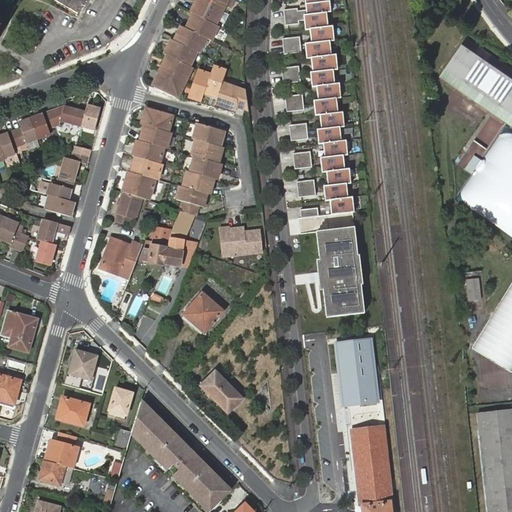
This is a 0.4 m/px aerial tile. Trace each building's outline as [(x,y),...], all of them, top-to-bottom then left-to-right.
[(87,0),(52,0),(78,15),(87,0)] [(224,11),(201,0),(197,0),(191,13),(193,14),(217,25),(224,11)] [(201,0),(224,11),(226,5),(228,0),(201,0)] [(304,0),(307,15),(304,16),(305,30),(310,29),(311,43),(305,44),(307,58),(311,58),(313,73),(310,73),(312,87),(317,87),(318,100),(314,101),(316,116),(320,115),(321,129),(317,130),(319,144),(323,144),(325,158),(320,158),(322,173),(327,173),(328,186),(324,187),(325,201),(330,200),(332,215),(355,212),(353,197),(348,198),(347,184),(351,183),(350,170),(345,170),(344,156),(348,155),(346,141),(342,141),(340,127),(345,127),(343,112),(339,113),(337,98),(341,98),(340,84),(335,84),(334,70),(338,70),(336,55),(332,55),(330,41),(335,41),(333,27),(328,27),(327,13),(331,13),(329,0),(304,0)] [(284,10),(285,26),(298,24),(296,9),(284,10)] [(186,29),(207,39),(211,41),(212,41),(219,26),(217,25),(193,14),(186,29)] [(153,85),(178,98),(193,68),(190,67),(197,52),(200,53),(207,39),(186,29),(182,27),(175,41),(172,40),(165,54),(167,56),(153,85)] [(282,39),(284,54),(301,53),(300,37),(282,39)] [(440,77),(511,126),(511,69),(467,39),(440,77)] [(281,68),(283,84),(301,82),(299,66),(281,68)] [(237,107),(249,111),(246,92),(222,84),(226,71),(213,67),(210,76),(197,72),(188,98),(202,103),(204,95),(217,99),(216,105),(236,111),(237,107)] [(285,97),(287,112),(304,110),(303,94),(285,97)] [(85,112),(81,126),(95,130),(101,109),(87,105),(85,112)] [(49,112),(55,126),(60,125),(61,121),(68,123),(78,125),(81,126),(85,112),(64,107),(49,112)] [(173,117),(146,110),(141,125),(144,126),(138,150),(135,149),(133,156),(136,157),(132,173),(128,172),(126,180),(129,181),(126,194),(145,200),(149,201),(155,180),(158,181),(162,165),(160,165),(164,149),(167,149),(171,134),(168,133),(173,117)] [(30,119),(37,140),(50,135),(48,129),(55,126),(49,112),(30,119)] [(15,132),(20,146),(37,140),(30,119),(19,123),(21,129),(15,132)] [(78,125),(68,123),(66,130),(76,133),(78,125)] [(289,125),(291,141),(308,139),(306,123),(289,125)] [(184,201),(181,211),(196,215),(199,205),(204,207),(208,193),(211,194),(213,186),(210,186),(212,178),(215,179),(217,170),(220,171),(223,163),(219,163),(222,155),(219,154),(221,145),(218,144),(220,138),(223,138),(225,131),(197,124),(193,139),(196,140),(192,155),(195,156),(190,172),(187,171),(183,187),(180,186),(177,199),(184,201)] [(484,162),(475,176),(457,202),(511,239),(511,130),(507,127),(484,162)] [(15,132),(0,136),(0,145),(4,158),(15,154),(13,148),(20,146),(15,132)] [(37,140),(20,146),(22,152),(27,150),(27,152),(40,147),(37,140)] [(76,146),(74,153),(88,157),(90,150),(76,146)] [(293,154),(295,169),(312,167),(310,151),(293,154)] [(88,157),(74,153),(72,160),(66,158),(60,179),(74,183),(79,162),(86,164),(88,157)] [(468,171),(475,176),(484,162),(477,157),(468,171)] [(74,183),(60,179),(59,179),(58,183),(57,185),(51,184),(48,195),(49,195),(68,201),(74,183)] [(314,180),(297,182),(298,197),(316,195),(314,180)] [(137,220),(143,199),(126,194),(123,193),(115,222),(130,226),(132,219),(137,220)] [(75,202),(68,201),(49,195),(45,210),(71,217),(75,202)] [(300,210),(301,218),(319,216),(318,208),(300,210)] [(1,218),(0,220),(0,238),(11,243),(10,246),(16,248),(21,235),(16,232),(18,225),(1,218)] [(70,227),(69,226),(42,219),(37,240),(42,241),(52,244),(55,231),(69,234),(70,228),(70,227)] [(320,260),(327,318),(365,313),(355,227),(317,232),(320,260)] [(244,232),(243,230),(230,231),(229,229),(221,230),(224,256),(262,252),(260,230),(244,232)] [(28,237),(21,235),(16,248),(23,251),(28,237)] [(129,280),(142,246),(133,242),(132,246),(112,238),(100,269),(120,276),(129,280)] [(179,244),(179,239),(171,238),(170,243),(152,239),(152,241),(147,240),(145,248),(140,261),(150,262),(149,263),(151,263),(162,265),(164,265),(180,267),(183,252),(184,245),(179,244)] [(56,244),(52,244),(42,241),(38,262),(51,265),(56,244)] [(479,279),(467,280),(469,301),(481,299),(479,279)] [(511,284),(472,348),(511,373),(511,372),(511,284)] [(204,333),(224,312),(202,293),(184,315),(204,333)] [(9,294),(7,301),(15,304),(17,296),(9,294)] [(19,315),(11,346),(29,351),(38,320),(19,315)] [(368,340),(336,343),(343,409),(375,406),(368,340)] [(92,381),(99,356),(76,349),(68,375),(92,381)] [(228,413),(242,399),(215,371),(201,386),(228,413)] [(0,375),(0,399),(15,404),(21,382),(0,375)] [(117,413),(127,416),(133,394),(116,389),(108,416),(115,418),(117,413)] [(62,398),(56,420),(83,427),(89,405),(62,398)] [(212,511),(231,492),(141,401),(140,404),(136,416),(132,432),(138,435),(142,432),(149,440),(144,445),(169,470),(174,465),(179,470),(174,475),(199,500),(200,499),(212,511)] [(511,511),(511,409),(477,413),(488,511),(511,511)] [(361,511),(394,511),(393,504),(384,427),(369,429),(351,431),(361,507),(361,511)] [(116,445),(127,448),(132,432),(121,429),(116,445)] [(132,432),(144,445),(149,440),(142,432),(138,435),(132,432)] [(76,438),(61,434),(58,444),(73,448),(76,438)] [(65,467),(73,469),(78,450),(73,448),(58,444),(53,443),(48,462),(65,467)] [(48,462),(45,462),(39,481),(60,487),(65,467),(48,462)] [(111,475),(111,476),(118,478),(122,464),(115,462),(111,475)] [(200,499),(199,500),(210,511),(212,511),(200,499)] [(39,503),(36,511),(58,511),(60,509),(39,503)]
